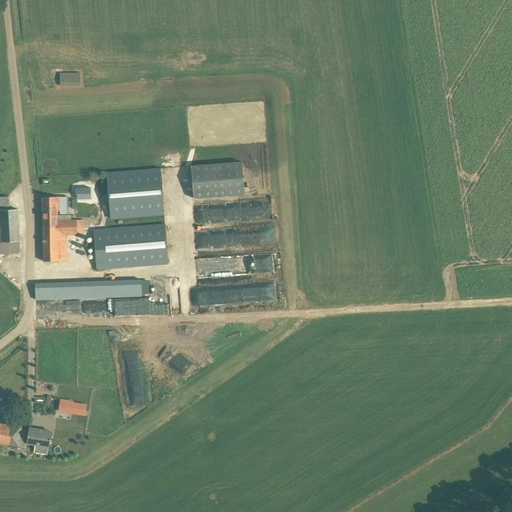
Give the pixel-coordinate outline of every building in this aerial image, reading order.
[(81,85),(81,72),(60,72),(60,85),(81,85)] [(195,198),(244,194),(241,161),(192,165),(195,198)] [(164,214),(160,168),(107,172),(111,218),(164,214)] [(73,187),(74,197),(88,196),(88,186),(73,187)] [(0,252),(10,253),(20,252),(19,241),(18,209),(9,209),(8,196),(0,196),(0,252)] [(60,211),(59,196),(42,197),(42,218),(43,218),(43,229),(83,228),(83,220),(58,221),(58,211),(60,211)] [(97,269),(98,271),(104,271),(104,268),(169,264),(166,223),(94,229),(97,269)] [(83,228),(43,229),(44,261),(66,260),(66,235),(84,234),(83,228)] [(46,299),(142,296),(142,294),(149,294),(149,280),(45,283),(35,283),(36,299),(46,299)] [(85,405),(72,403),(71,412),(73,412),(83,413),(85,405)] [(0,442),(18,445),(18,447),(26,448),(27,443),(35,444),(34,452),(47,454),(49,446),(50,446),(52,432),(29,428),(29,430),(21,429),(22,427),(0,423),(0,442)]
